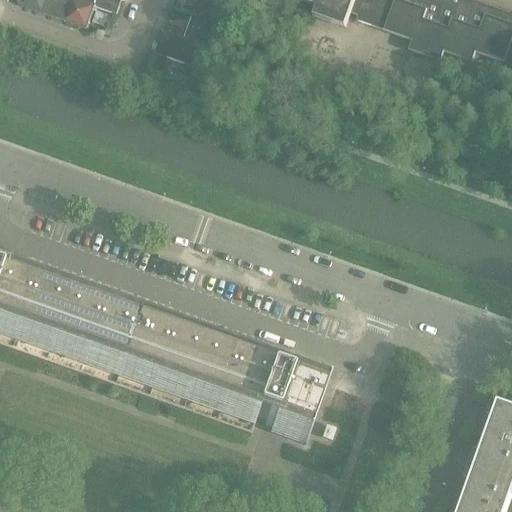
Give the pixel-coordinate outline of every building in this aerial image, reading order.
[(23,0),(20,8),(65,24),(73,0),(23,0)] [(123,0),(73,0),(65,24),(88,32),(96,10),(118,18),(123,0)] [(226,0),(200,0),(193,19),(216,27),(226,0)] [(346,30),(349,22),(351,16),(359,19),(358,23),(414,43),(411,53),(441,64),(445,54),(473,64),(476,55),(505,65),(511,44),(511,17),(463,0),(292,0),(319,9),(315,19),(346,30)] [(186,41),(164,33),(155,56),(201,72),(216,27),(193,19),(186,41)] [(0,286),(0,348),(250,438),(255,425),(289,436),(307,443),(308,440),(322,401),(293,391),(295,385),(298,378),(259,364),(256,371),(255,377),(0,286)] [(424,395),(426,389),(419,386),(416,392),(424,395)] [(511,411),(500,407),(477,471),(511,483),(511,411)] [(326,428),(322,441),(332,444),(336,431),(326,428)] [(511,483),(477,471),(462,511),(507,511),(511,499),(511,483)]
